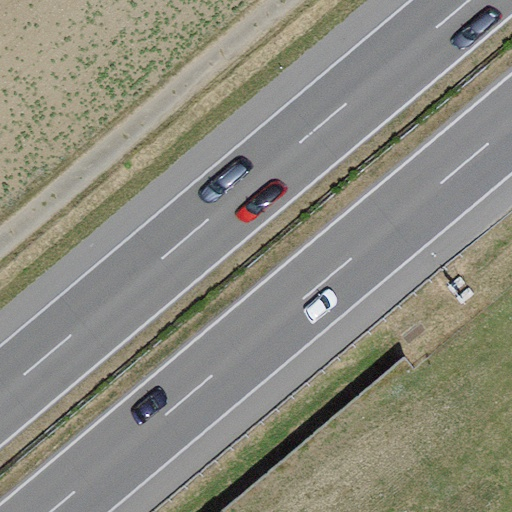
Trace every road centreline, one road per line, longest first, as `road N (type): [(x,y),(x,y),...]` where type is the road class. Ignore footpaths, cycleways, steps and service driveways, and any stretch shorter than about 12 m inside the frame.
road 1 (motorway): [(470,0),(0,397)]
road 2 (motorway): [(49,511),(511,122)]
